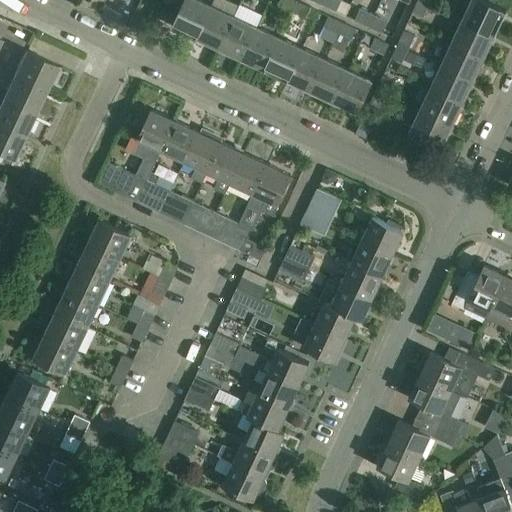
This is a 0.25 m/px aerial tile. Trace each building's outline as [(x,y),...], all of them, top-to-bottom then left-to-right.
[(197,37),(212,5),(201,0),(185,0),(173,26),(197,37)] [(280,0),(279,4),(292,11),(297,1),(297,0),(280,0)] [(292,11),(306,17),(311,7),(297,0),(297,1),(292,11)] [(324,0),(323,4),(337,10),(341,0),(324,0)] [(430,4),(422,0),(418,0),(413,12),(424,17),(430,4)] [(471,0),(463,18),(495,33),(506,10),(485,0),(471,0)] [(212,5),(197,37),(220,47),(235,15),(212,5)] [(355,18),(369,25),(373,15),(360,8),(355,18)] [(235,15),(220,47),(242,58),(257,26),(235,15)] [(329,15),(324,26),(338,32),(343,22),(329,15)] [(373,15),(369,25),(382,31),(387,21),(373,15)] [(495,33),(463,18),(453,41),(485,56),(495,33)] [(343,22),(338,32),(352,39),(356,28),(343,22)] [(280,37),(257,26),(242,58),(265,69),(280,37)] [(398,44),(409,49),(415,35),(404,30),(398,44)] [(303,48),(280,37),(265,69),(288,80),(303,48)] [(375,37),(370,48),(385,54),(390,44),(375,37)] [(485,56),(453,41),(442,64),(474,79),(485,56)] [(409,49),(398,44),(391,58),(403,63),(409,49)] [(326,58),(303,48),(288,80),(311,90),(326,58)] [(16,73),(47,88),(58,64),(27,49),(16,73)] [(326,58),(311,90),(334,101),(349,69),(326,58)] [(442,64),(431,87),(464,102),(474,79),(442,64)] [(349,69),(334,101),(357,112),(372,80),(349,69)] [(47,88),(16,73),(5,96),(36,111),(47,88)] [(383,76),(376,90),(388,95),(394,81),(383,76)] [(464,102),(431,87),(421,110),(453,125),(464,102)] [(388,95),(376,90),(370,103),(388,111),(394,98),(388,95)] [(36,111),(5,96),(0,106),(0,122),(25,134),(36,111)] [(133,152),(144,157),(136,174),(147,179),(161,149),(162,149),(175,120),(152,109),(138,138),(140,139),(133,152)] [(453,125),(421,110),(410,134),(442,149),(453,125)] [(162,149),(163,150),(185,160),(199,131),(175,120),(162,149)] [(25,134),(0,122),(0,151),(14,158),(25,134)] [(185,160),(186,160),(197,165),(192,176),(202,181),(207,170),(208,171),(221,142),(212,137),(214,133),(203,127),(201,132),(199,131),(185,160)] [(221,142),(208,171),(220,176),(214,187),(225,192),(231,181),(244,152),(221,142)] [(231,181),(254,192),(267,163),(244,152),(231,181)] [(148,179),(147,179),(136,174),(126,169),(108,161),(98,183),(116,191),(137,202),(148,179)] [(248,203),(261,209),(274,215),(279,203),(277,203),(291,174),(267,163),(254,192),(248,203)] [(160,185),(148,179),(137,202),(149,207),(160,185)] [(184,223),(194,201),(182,196),(172,218),(184,223)] [(205,206),(194,201),(184,223),(195,228),(205,206)] [(311,201),(306,213),(331,223),(336,212),(311,201)] [(331,223),(306,213),(301,224),(325,235),(331,223)] [(387,222),(373,216),(367,229),(362,227),(357,236),(362,239),(393,253),(403,230),(401,229),(403,224),(389,218),(387,222)] [(229,245),(240,223),(228,217),(218,239),(229,245)] [(100,219),(89,242),(121,258),(132,234),(100,219)] [(240,223),(229,245),(241,250),(251,228),(240,223)] [(393,253),(362,239),(357,251),(352,248),(347,258),(352,261),(382,275),(393,253)] [(121,258),(89,242),(78,265),(110,281),(121,258)] [(286,257),(310,268),(315,256),(291,245),(286,257)] [(310,268),(286,257),(281,268),(305,279),(310,268)] [(382,275),(352,261),(346,273),(341,271),(337,280),(342,283),(372,297),(382,275)] [(167,263),(160,277),(171,282),(178,268),(167,263)] [(110,281),(78,265),(67,288),(99,303),(110,281)] [(506,275),(485,265),(480,276),(468,270),(453,303),(465,309),(465,307),(466,307),(487,317),(506,275)] [(511,277),(506,275),(487,317),(508,327),(508,328),(511,329),(511,277)] [(243,276),(238,287),(262,299),(267,288),(243,276)] [(171,282),(160,277),(153,291),(165,296),(171,282)] [(372,297),(342,283),(336,295),(325,290),(320,300),(325,303),(355,317),(361,319),(372,297)] [(238,287),(232,299),(227,309),(244,317),(248,307),(256,311),(262,299),(238,287)] [(99,303),(67,288),(56,311),(88,326),(99,303)] [(355,317),(325,303),(320,315),(314,312),(310,322),(345,338),(355,317)] [(145,309),(139,323),(150,328),(157,314),(145,309)] [(88,326),(56,311),(45,334),(77,349),(88,326)] [(345,338),(310,322),(302,318),(296,331),(309,337),(305,346),(335,360),(345,338)] [(150,328),(139,323),(132,337),(143,342),(150,328)] [(478,335),(463,328),(456,343),(471,350),(478,335)] [(211,344),(236,355),(241,344),(217,333),(211,344)] [(77,349),(45,334),(34,357),(66,373),(77,349)] [(236,355),(211,344),(206,356),(230,367),(236,355)] [(257,365),(270,371),(299,385),(309,363),(280,349),(274,362),(261,356),(257,365)] [(459,365),(430,352),(420,374),(462,393),(461,393),(467,396),(478,374),(467,368),(463,367),(459,365)] [(123,354),(117,368),(128,374),(135,360),(123,354)] [(472,357),(459,365),(463,367),(467,368),(478,374),(490,379),(495,368),(472,357)] [(128,374),(117,368),(110,382),(122,388),(128,374)] [(18,371),(7,395),(39,410),(50,386),(18,371)] [(299,385),(270,371),(264,384),(258,381),(253,391),(259,393),(289,407),(299,385)] [(420,374),(409,396),(446,414),(451,415),(461,393),(462,393),(420,374)] [(196,377),(190,389),(215,400),(221,388),(196,377)] [(215,400),(190,389),(185,400),(210,411),(215,400)] [(289,407),(259,393),(253,407),(247,404),(243,413),(254,419),(278,430),(278,429),(289,407)] [(7,395),(0,409),(0,418),(28,432),(39,410),(7,395)] [(451,415),(446,414),(440,425),(464,436),(470,424),(451,415)] [(75,415),(70,424),(86,431),(90,422),(75,415)] [(28,432),(0,418),(0,446),(18,455),(28,432)] [(278,430),(254,419),(248,431),(243,429),(239,438),(275,455),(285,432),(278,429),(278,430)] [(388,442),(421,458),(431,435),(399,420),(388,442)] [(176,421),(171,432),(195,444),(200,432),(176,421)] [(86,431),(70,424),(66,433),(81,440),(86,431)] [(464,436),(440,425),(435,437),(459,448),(464,436)] [(171,432),(165,444),(178,450),(189,455),(195,444),(171,432)] [(275,455),(239,438),(237,437),(232,448),(223,444),(218,455),(234,462),(233,463),(264,477),(269,468),(271,469),(274,468),(277,461),(276,458),(274,457),(275,455)] [(421,458),(388,442),(377,465),(400,476),(395,487),(419,498),(424,487),(410,480),(421,458)] [(173,463),(178,450),(165,444),(159,457),(173,463)] [(18,455),(0,446),(0,474),(7,478),(18,455)] [(511,479),(511,471),(505,454),(493,459),(503,483),(511,479)] [(49,469),(65,476),(69,466),(54,459),(49,469)] [(264,477),(233,463),(227,476),(223,474),(218,482),(254,499),(258,490),(261,491),(264,490),(267,483),(266,480),(264,479),(264,477)] [(65,476),(49,469),(45,478),(60,485),(65,476)] [(463,474),(466,484),(475,481),(471,471),(463,474)] [(511,511),(511,505),(505,487),(482,496),(488,511),(511,511)] [(454,493),(453,491),(442,495),(448,511),(488,511),(482,496),(471,500),(468,491),(463,489),(454,493)] [(25,511),(28,505),(19,500),(13,511),(25,511)]
